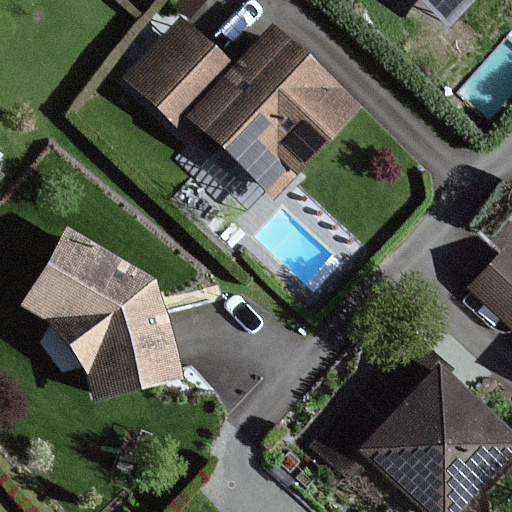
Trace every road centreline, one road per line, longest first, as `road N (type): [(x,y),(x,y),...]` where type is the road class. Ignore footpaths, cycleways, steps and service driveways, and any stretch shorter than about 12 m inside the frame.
road 1 (residential): [(270,511),(254,494),(247,459),(253,421),(405,270)]
road 2 (residential): [(405,270),(511,154)]
road 3 (residential): [(511,369),(405,270)]
